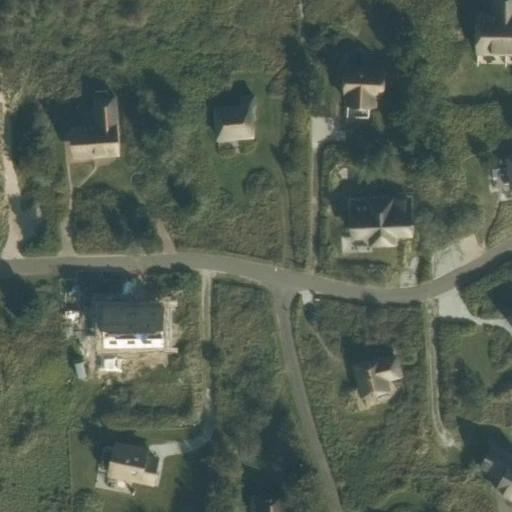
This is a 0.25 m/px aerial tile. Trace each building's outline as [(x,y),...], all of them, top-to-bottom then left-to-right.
[(506,50),(507,0),(494,0),(494,15),(478,15),(478,50),(506,50)] [(382,69),(347,67),(345,94),(348,94),(347,104),(374,106),(375,96),(381,96),(382,69)] [(95,91),(96,98),(98,128),(72,130),(73,154),(119,151),(115,97),(108,97),(108,91),(95,91)] [(250,107),(254,106),(254,97),(241,98),(242,106),(215,109),(218,138),(252,135),(250,107)] [(369,202),(352,202),(354,237),(371,236),(371,244),(394,243),(393,235),(411,234),(409,200),(392,201),(391,200),(369,201),(369,202)] [(163,309),(105,309),(105,344),(163,344),(163,309)] [(380,361),(380,359),(355,366),(363,397),(388,390),(385,379),(400,375),(395,358),(380,361)] [(153,481),(157,461),(145,459),(147,452),(115,446),(115,448),(105,447),(102,449),(99,463),(101,467),(111,468),(110,472),(153,481)] [(485,460),(481,468),(496,475),(503,479),(496,491),(511,499),(511,456),(492,446),(485,460)] [(282,511),(282,494),(260,496),(249,497),(250,511),(261,510),(260,511),(282,511)]
